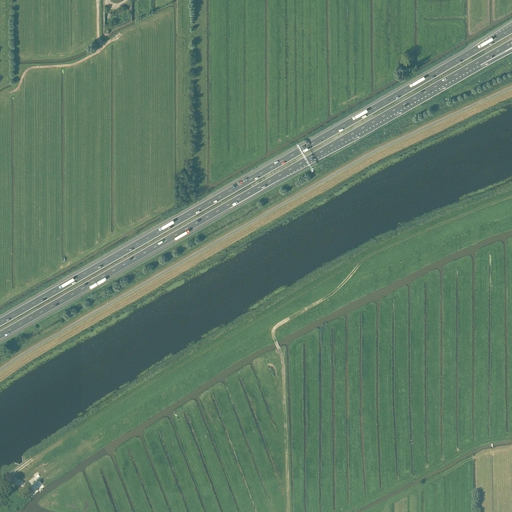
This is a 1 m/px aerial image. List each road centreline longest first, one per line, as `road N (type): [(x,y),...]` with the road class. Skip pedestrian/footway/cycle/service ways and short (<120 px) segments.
road 1 (motorway): [(511,29),(0,321)]
road 2 (motorway): [(0,334),(477,62)]
road 3 (track): [(264,323),(0,485)]
road 4 (track): [(264,323),(389,253),(511,204)]
road 5 (track): [(264,323),(280,353),(288,511)]
road 6 (track): [(347,511),(474,446),(511,437)]
road 7 (track): [(11,92),(26,70),(71,65),(102,46),(97,0)]
